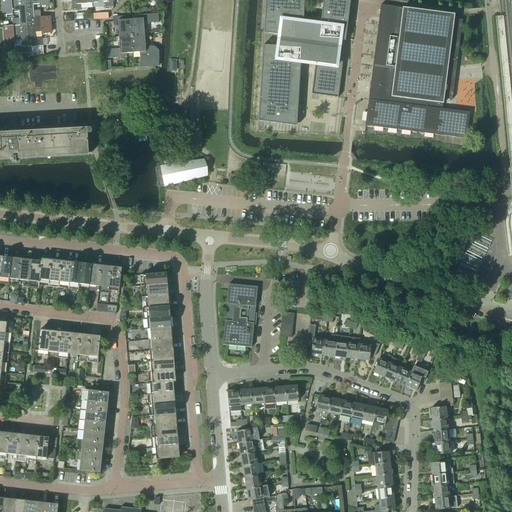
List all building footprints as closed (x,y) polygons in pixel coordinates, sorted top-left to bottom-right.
[(0,0),(2,16),(12,15),(12,13),(19,13),(19,19),(12,19),(13,26),(13,27),(27,26),(27,19),(25,0),(0,0)] [(25,0),(27,19),(40,18),(40,17),(40,10),(33,11),(33,5),(39,4),(39,6),(48,5),(50,5),(49,0),(25,0)] [(81,4),(92,3),(92,0),(71,0),(72,10),(81,9),(81,4)] [(263,45),(258,122),(297,127),(301,63),(315,64),(311,95),(312,95),(319,96),(327,97),(336,98),(338,98),(344,52),(339,52),(340,41),(345,41),(350,0),(323,0),(320,25),(303,22),(304,0),(265,0),(264,33),(280,35),(278,46),(263,45)] [(365,126),(466,139),(469,113),(445,110),(442,110),(442,104),(443,104),(443,103),(443,99),(444,99),(444,97),(451,98),(451,100),(452,100),(462,20),(454,19),(455,14),(380,5),(365,126)] [(131,20),(132,37),(144,36),(144,24),(158,23),(158,14),(138,15),(138,19),(131,20)] [(40,18),(27,19),(27,26),(29,46),(32,46),(43,46),(42,38),(35,39),(34,33),(41,32),(42,34),(52,33),(51,16),(40,17),(40,18)] [(118,26),(119,38),(132,37),(131,20),(123,20),(122,17),(113,17),(113,26),(118,26)] [(13,26),(3,27),(4,43),(14,43),(15,54),(32,53),(43,52),(43,46),(32,46),(29,46),(27,26),(13,27),(13,26)] [(132,37),(133,53),(141,52),(142,66),(148,66),(148,67),(158,66),(159,51),(154,46),(145,47),(144,36),(132,37)] [(125,54),(133,53),(132,37),(119,38),(120,49),(105,50),(106,59),(125,57),(125,54)] [(186,117),(187,135),(198,135),(198,127),(194,127),(194,112),(194,106),(186,106),(186,117)] [(0,158),(88,153),(87,131),(26,135),(26,132),(18,132),(18,131),(8,132),(8,136),(0,136),(0,158)] [(202,161),(167,168),(170,183),(205,176),(202,161)] [(2,257),(0,271),(0,277),(9,279),(12,258),(2,257)] [(12,258),(9,279),(19,280),(22,259),(12,258)] [(22,259),(19,280),(29,281),(32,261),(22,259)] [(32,261),(29,281),(39,283),(42,259),(41,259),(41,262),(32,261)] [(42,259),(39,283),(40,280),(49,281),(52,260),(42,259)] [(52,260),(49,281),(59,282),(62,261),(52,260)] [(62,261),(59,282),(69,283),(72,262),(62,261)] [(72,262),(69,283),(79,285),(82,264),(72,262)] [(82,264),(79,285),(89,286),(91,265),(82,264)] [(91,265),(89,286),(99,287),(101,266),(91,265)] [(101,266),(99,287),(109,288),(111,267),(101,266)] [(111,267),(109,288),(119,289),(122,268),(111,267)] [(146,275),(140,275),(141,287),(144,286),(147,286),(167,284),(166,273),(146,275)] [(167,284),(147,286),(148,297),(168,295),(167,284)] [(228,284),(225,321),(222,345),(251,348),(257,287),(228,284)] [(168,295),(148,297),(149,308),(169,306),(168,295)] [(169,306),(149,308),(149,319),(170,317),(169,306)] [(310,320),(321,321),(327,322),(327,316),(311,314),(310,320)] [(170,317),(149,319),(150,329),(171,328),(170,317)] [(0,322),(0,332),(6,333),(11,334),(12,334),(13,323),(7,323),(0,322)] [(309,325),(307,344),(312,345),(311,354),(323,355),(325,340),(313,339),(315,326),(309,325)] [(171,328),(150,329),(151,340),(172,338),(171,328)] [(40,330),(38,351),(48,352),(50,331),(40,330)] [(48,352),(48,357),(57,358),(58,353),(60,332),(50,331),(48,352)] [(60,332),(58,353),(68,354),(70,333),(60,332)] [(70,333),(68,354),(78,355),(80,334),(70,333)] [(78,358),(77,361),(87,362),(88,356),(90,336),(80,334),(78,355),(78,358)] [(325,340),(323,355),(334,357),(337,336),(331,335),(330,341),(325,340)] [(88,356),(87,362),(98,363),(101,337),(90,336),(88,356)] [(337,336),(334,357),(346,358),(348,338),(337,336)] [(172,338),(151,340),(152,351),(173,349),(172,338)] [(348,338),(346,358),(357,360),(359,345),(360,339),(354,338),(348,338)] [(359,345),(357,360),(369,361),(370,356),(374,357),(379,345),(370,344),(370,346),(359,345)] [(173,349),(152,351),(153,362),(174,360),(173,349)] [(379,359),(373,373),(384,377),(392,359),(386,356),(384,362),(379,359)] [(392,359),(384,377),(395,382),(400,369),(400,368),(402,363),(392,359)] [(150,362),(147,362),(148,373),(175,371),(174,360),(153,362),(150,362)] [(34,366),(33,373),(46,374),(46,367),(34,366)] [(400,369),(395,382),(405,386),(414,367),(413,367),(410,373),(400,369)] [(414,367),(405,386),(416,391),(421,379),(423,380),(427,372),(414,367)] [(175,371),(148,373),(149,384),(175,382),(175,371)] [(149,384),(146,384),(147,395),(174,393),(173,382),(175,382),(149,384)] [(297,386),(285,387),(287,402),(299,401),(297,386)] [(285,387),(274,388),(275,403),(287,402),(285,387)] [(274,388),(262,389),(264,404),(264,410),(276,409),(275,403),(274,388)] [(262,389),(251,390),(252,405),(264,404),(262,389)] [(251,390),(239,391),(240,406),(252,405),(251,390)] [(88,391),(87,401),(108,403),(109,393),(88,391)] [(239,391),(227,392),(229,412),(241,411),(240,406),(239,391)] [(174,393),(147,395),(148,406),(154,405),(175,403),(174,393)] [(319,396),(316,411),(327,413),(331,398),(319,396)] [(331,398),(327,413),(339,416),(342,401),(331,398)] [(441,407),(431,409),(432,420),(447,419),(446,407),(453,407),(453,400),(441,401),(441,407)] [(87,401),(86,411),(107,413),(108,403),(87,401)] [(342,401),(339,416),(350,418),(353,403),(342,401)] [(175,403),(154,405),(155,416),(176,414),(175,403)] [(353,403),(350,418),(361,421),(365,406),(353,403)] [(365,406),(361,421),(373,423),(376,408),(365,406)] [(376,408),(373,423),(385,426),(385,423),(386,417),(388,411),(387,411),(376,408)] [(460,417),(467,416),(472,415),(472,408),(466,408),(466,411),(460,412),(460,417)] [(86,411),(85,421),(106,423),(107,413),(86,411)] [(176,414),(155,416),(156,427),(177,425),(176,414)] [(386,417),(385,423),(397,426),(398,420),(386,417)] [(447,419),(432,420),(433,432),(448,430),(447,419)] [(85,421),(84,431),(105,433),(105,429),(106,423),(85,421)] [(385,426),(384,429),(396,432),(397,426),(385,423),(385,426)] [(153,427),(150,427),(151,438),(178,436),(177,425),(156,427),(153,427)] [(251,429),(236,432),(238,443),(260,440),(257,428),(251,429)] [(384,429),(383,435),(394,437),(396,432),(384,429)] [(448,430),(433,432),(434,443),(449,442),(448,430)] [(84,431),(83,441),(103,443),(105,433),(84,431)] [(0,432),(0,453),(6,454),(9,433),(0,432)] [(9,433),(6,454),(16,455),(19,434),(9,433)] [(16,455),(16,461),(26,462),(26,459),(26,456),(29,435),(19,434),(16,455)] [(29,435),(26,456),(36,457),(39,436),(29,435)] [(383,435),(381,441),(389,443),(393,444),(394,437),(383,435)] [(39,436),(36,457),(47,459),(55,459),(56,450),(48,449),(49,438),(49,437),(39,436)] [(178,436),(151,438),(152,449),(158,449),(179,447),(178,436)] [(78,440),(77,450),(102,453),(103,443),(83,441),(78,440)] [(260,440),(238,443),(240,455),(255,452),(262,451),(260,440)] [(449,442),(434,443),(436,455),(451,454),(449,442)] [(179,447),(158,449),(159,460),(179,458),(179,447)] [(77,450),(75,460),(78,460),(80,461),(101,463),(102,453),(77,450)] [(255,452),(240,455),(242,466),(257,464),(255,452)] [(389,452),(367,454),(368,465),(374,465),(390,464),(389,452)] [(445,462),(431,464),(432,475),(453,473),(452,468),(450,469),(449,459),(445,459),(445,460),(445,462)] [(80,461),(79,471),(100,473),(101,463),(80,461)] [(257,464),(242,466),(244,478),(259,475),(257,464)] [(390,464),(374,465),(375,477),(391,475),(390,464)] [(453,473),(432,475),(433,487),(448,485),(454,485),(453,473)] [(259,475),(244,478),(246,489),(261,487),(259,475)] [(391,475),(375,477),(377,488),(392,487),(391,475)] [(448,485),(433,487),(434,499),(449,497),(448,485)] [(261,487),(246,489),(248,501),(252,500),(263,498),(269,497),(267,486),(261,487)] [(392,487),(377,488),(378,500),(394,498),(392,487)] [(449,497),(434,499),(435,510),(450,509),(457,508),(456,496),(449,497)] [(363,508),(357,509),(357,511),(387,511),(395,510),(394,498),(378,500),(378,505),(373,506),(374,511),(363,511),(363,508)] [(4,499),(2,511),(13,511),(15,500),(4,499)] [(15,500),(13,511),(24,511),(26,501),(15,500)] [(26,501),(24,511),(35,511),(36,502),(26,501)] [(36,502),(35,511),(46,511),(47,503),(36,502)] [(47,503),(46,511),(57,511),(58,505),(47,503)]
